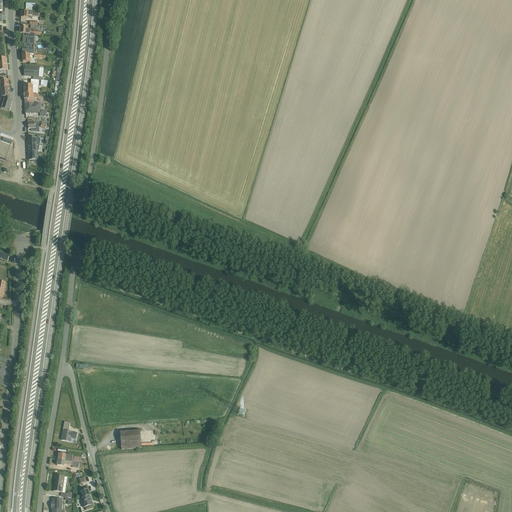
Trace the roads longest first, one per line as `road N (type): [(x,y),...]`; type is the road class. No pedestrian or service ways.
road 1 (primary): [(19,511),(86,0)]
road 2 (unclassified): [(0,484),(20,247)]
road 3 (unclassified): [(107,0),(85,201)]
road 4 (unclassified): [(61,368),(107,511)]
road 5 (unclassified): [(61,368),(38,511)]
road 6 (unclassified): [(21,135),(14,0)]
